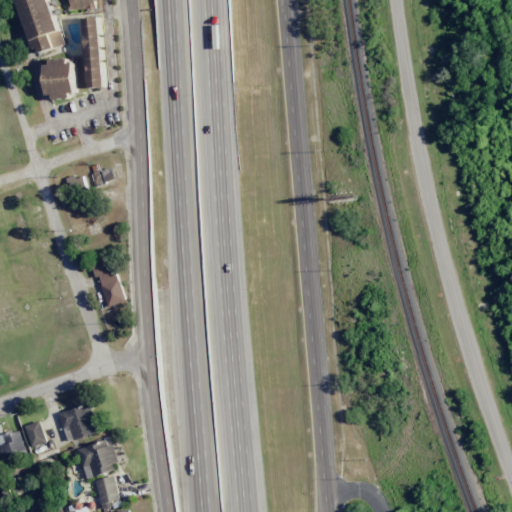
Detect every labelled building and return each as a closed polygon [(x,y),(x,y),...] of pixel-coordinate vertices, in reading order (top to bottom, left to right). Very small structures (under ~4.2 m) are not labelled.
[(64,45),(49,0),(18,0),(36,55),(64,45)] [(62,0),(63,10),(95,9),(94,0),(62,0)] [(106,88),(103,18),(86,18),(90,89),(106,88)] [(45,63),(48,95),(54,95),(55,99),(78,96),(75,60),(45,63)] [(116,181),(113,168),(94,173),(97,185),(116,181)] [(84,176),(76,179),(75,175),(66,177),(71,192),(87,188),(84,176)] [(14,292),(0,296),(0,322),(14,319),(10,304),(38,297),(39,300),(53,296),(49,278),(44,280),(25,206),(0,212),(0,254),(1,255),(0,252),(0,245),(2,245),(14,292)] [(127,301),(113,260),(95,267),(109,308),(127,301)] [(75,441),(99,433),(89,404),(60,413),(65,429),(70,427),(75,441)] [(25,426),(32,447),(48,442),(41,421),(25,426)] [(88,479),(120,467),(109,438),(78,450),(88,479)] [(96,481),(104,507),(122,502),(115,476),(96,481)]
